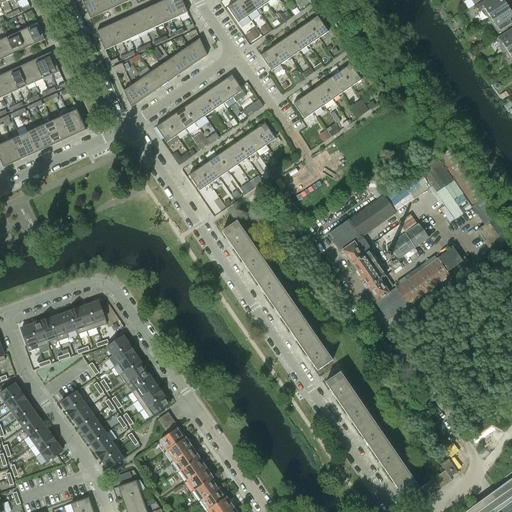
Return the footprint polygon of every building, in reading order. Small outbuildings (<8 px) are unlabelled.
[(86,0),(83,2),(90,19),(100,14),(94,0),(86,0)] [(106,0),(94,0),(100,14),(110,9),(106,0)] [(118,0),(106,0),(110,9),(120,5),(118,0)] [(171,0),(164,0),(162,1),(171,20),(179,16),(171,0)] [(187,13),(181,0),(171,0),(179,16),(187,13)] [(249,0),(237,0),(236,1),(247,16),(256,10),(249,0)] [(263,0),(249,0),(256,10),(266,4),(263,0)] [(308,0),(295,0),(294,1),(300,10),(310,2),(308,0)] [(485,13),(488,19),(507,7),(503,0),(496,0),(495,1),(493,0),(485,0),(475,7),(479,12),(484,9),(485,11),(485,13)] [(162,1),(154,5),(163,24),(171,20),(162,1)] [(227,7),(238,23),(247,16),(236,1),(227,7)] [(154,5),(149,7),(146,9),(154,28),(163,24),(154,5)] [(511,13),(507,7),(488,19),(492,24),(494,25),(499,32),(510,26),(507,20),(511,16),(511,13)] [(146,9),(137,12),(146,32),(154,28),(146,9)] [(137,12),(129,16),(138,35),(146,32),(137,12)] [(278,14),(275,16),(281,25),(290,19),(286,13),(282,15),(278,14)] [(129,16),(121,20),(129,39),(138,35),(129,16)] [(317,16),(307,23),(318,38),(328,32),(317,16)] [(121,20),(112,24),(121,43),(129,39),(121,20)] [(37,23),(27,28),(34,44),(45,40),(37,23)] [(307,23),(298,30),(308,45),(318,38),(307,23)] [(112,24),(104,28),(113,47),(121,43),(112,24)] [(27,28),(16,32),(24,49),(34,44),(27,28)] [(105,51),(113,47),(104,28),(96,31),(105,51)] [(250,43),(259,36),(254,29),(245,35),(250,43)] [(298,30),(288,36),(299,51),(308,45),(298,30)] [(502,47),(505,53),(511,48),(511,35),(509,30),(498,37),(503,45),(502,47)] [(16,32),(6,37),(14,54),(24,49),(16,32)] [(288,36),(278,43),(289,58),(299,51),(288,36)] [(6,37),(0,39),(0,51),(3,58),(14,54),(6,37)] [(207,55),(199,39),(189,45),(199,60),(207,55)] [(278,43),(269,49),(280,64),(289,58),(278,43)] [(199,60),(189,45),(179,53),(189,67),(199,60)] [(260,55),(271,71),(280,64),(269,49),(260,55)] [(50,52),(42,56),(51,75),(59,71),(50,52)] [(189,67),(179,53),(169,59),(180,74),(189,67)] [(42,56),(34,60),(42,79),(51,75),(42,56)] [(180,74),(169,59),(160,66),(170,81),(180,74)] [(34,60),(25,64),(34,83),(42,79),(34,60)] [(25,64),(17,67),(26,87),(34,83),(25,64)] [(350,64),(340,71),(351,87),(361,80),(350,64)] [(118,65),(112,67),(115,74),(121,71),(118,65)] [(170,81),(160,66),(151,72),(161,87),(170,81)] [(17,67),(9,71),(18,90),(26,87),(17,67)] [(9,71),(1,75),(10,94),(18,90),(9,71)] [(340,71),(331,78),(341,93),(351,87),(340,71)] [(161,87),(151,72),(141,79),(151,94),(161,87)] [(295,84),(303,79),(300,74),(293,79),(295,84)] [(1,75),(0,75),(0,94),(1,98),(10,94),(1,75)] [(245,95),(231,75),(222,82),(232,97),(236,102),(245,95)] [(331,78),(321,84),(332,100),(341,93),(331,78)] [(151,94),(141,79),(131,85),(141,100),(151,94)] [(222,82),(212,88),(222,104),(232,97),(222,82)] [(321,84),(312,91),(322,106),(332,100),(321,84)] [(131,107),(141,100),(131,85),(123,91),(131,107)] [(212,88),(202,95),(213,110),(222,104),(212,88)] [(312,91),(303,97),(313,112),(322,106),(312,91)] [(202,95),(193,101),(204,117),(213,110),(202,95)] [(303,97),(293,103),(304,119),(313,112),(303,97)] [(248,118),(263,107),(258,100),(243,111),(248,118)] [(193,101),(184,108),(194,123),(204,117),(193,101)] [(184,108),(174,114),(185,130),(194,123),(184,108)] [(78,134),(68,113),(68,114),(66,109),(58,113),(60,117),(69,138),(78,134)] [(77,110),(68,113),(78,134),(86,130),(77,110)] [(333,113),(330,116),(336,125),(340,122),(333,113)] [(174,114),(165,121),(175,136),(185,130),(174,114)] [(69,138),(60,117),(52,121),(61,142),(69,138)] [(61,142),(52,121),(43,125),(53,145),(61,142)] [(165,121),(156,127),(166,142),(175,136),(165,121)] [(275,139),(272,134),(278,130),(272,123),(267,127),(264,123),(254,130),(265,146),(275,139)] [(53,145),(43,125),(35,129),(45,149),(53,145)] [(45,149),(35,129),(27,132),(36,153),(45,149)] [(267,149),(265,146),(254,130),(245,137),(255,152),(258,156),(267,149)] [(36,153),(27,132),(19,136),(28,157),(36,153)] [(191,138),(200,150),(209,144),(205,139),(200,132),(191,138)] [(325,132),(319,136),(323,142),(329,138),(325,132)] [(212,135),(205,139),(209,144),(209,145),(216,140),(212,135)] [(28,157),(19,136),(11,140),(20,160),(28,157)] [(245,137),(235,143),(246,159),(255,152),(245,137)] [(20,160),(11,140),(2,144),(12,164),(20,160)] [(235,143),(226,150),(236,165),(246,159),(235,143)] [(0,160),(3,168),(12,164),(2,144),(0,144),(0,160)] [(486,196),(452,147),(437,157),(471,207),(477,202),(484,198),(486,196)] [(226,150),(216,156),(227,172),(236,165),(226,150)] [(176,153),(171,156),(178,166),(186,161),(184,158),(180,157),(180,158),(176,153)] [(216,156),(207,163),(218,178),(227,172),(216,156)] [(471,207),(436,158),(419,170),(454,219),(471,207)] [(207,163),(198,169),(208,185),(218,178),(207,163)] [(199,191),(208,185),(198,169),(189,175),(199,191)] [(384,194),(396,211),(429,188),(418,171),(384,194)] [(258,177),(249,183),(254,190),(262,184),(258,177)] [(249,185),(240,190),(244,196),(253,191),(249,185)] [(365,196),(369,202),(382,194),(378,188),(365,196)] [(236,191),(231,195),(235,201),(240,197),(236,191)] [(385,276),(368,251),(371,249),(362,236),(396,213),(384,196),(328,234),(340,252),(342,251),(351,264),(349,265),(352,270),(355,268),(365,283),(362,285),(366,289),(367,288),(376,301),(375,302),(387,320),(450,276),(447,273),(437,258),(394,289),(389,292),(380,279),(385,276)] [(498,218),(484,198),(477,202),(491,223),(498,218)] [(222,232),(237,255),(252,244),(237,222),(222,232)] [(488,222),(476,231),(492,254),(504,245),(488,222)] [(390,251),(389,253),(388,253),(387,253),(386,253),(386,254),(386,255),(385,255),(385,256),(386,257),(386,258),(387,258),(388,258),(389,258),(390,258),(390,257),(391,257),(391,256),(393,256),(394,255),(398,260),(428,238),(418,223),(388,245),(391,250),(390,251)] [(387,244),(404,231),(399,225),(382,237),(387,244)] [(237,255),(253,278),(268,268),(252,244),(237,255)] [(463,262),(452,248),(437,258),(447,273),(463,262)] [(270,302),(284,291),(268,268),(253,278),(270,302)] [(285,324),(300,314),(284,291),(270,302),(285,324)] [(98,301),(88,305),(96,328),(106,324),(98,301)] [(88,305),(79,308),(87,331),(96,328),(88,305)] [(79,308),(69,312),(77,335),(87,331),(79,308)] [(60,315),(59,315),(68,338),(66,333),(75,330),(77,335),(69,312),(68,312),(60,315)] [(301,347),(315,337),(300,314),(285,324),(301,347)] [(51,318),(50,318),(58,341),(68,338),(59,315),(51,318)] [(50,318),(40,322),(48,345),(49,345),(48,342),(57,339),(57,342),(58,341),(50,318)] [(40,322),(31,325),(39,348),(48,345),(40,322)] [(31,325),(21,329),(29,352),(39,348),(31,325)] [(118,339),(106,347),(112,356),(108,358),(108,359),(129,345),(123,336),(118,339)] [(332,360),(315,337),(301,347),(317,371),(332,360)] [(129,345),(108,359),(114,367),(134,353),(129,345)] [(114,367),(113,368),(119,376),(120,375),(140,362),(134,353),(114,367)] [(140,362),(120,375),(126,384),(146,370),(140,362)] [(146,370),(126,384),(131,392),(152,379),(146,370)] [(325,383),(332,393),(341,405),(356,395),(340,373),(325,383)] [(152,379),(131,392),(137,401),(157,387),(152,379)] [(14,383),(0,393),(0,396),(5,403),(20,392),(14,383)] [(137,401),(133,404),(138,412),(143,409),(163,395),(157,387),(137,401)] [(76,391),(61,402),(67,411),(82,400),(76,391)] [(20,392),(5,403),(11,411),(26,401),(20,392)] [(163,395),(143,409),(149,418),(169,404),(163,395)] [(372,419),(356,395),(341,405),(357,429),(372,419)] [(82,400),(67,411),(73,419),(88,408),(82,400)] [(26,401),(11,411),(17,420),(32,409),(26,401)] [(88,408),(73,419),(78,428),(94,417),(88,408)] [(32,409),(17,420),(23,428),(38,417),(32,409)] [(157,420),(160,424),(171,417),(168,412),(157,420)] [(38,417),(23,428),(29,436),(44,426),(38,417)] [(94,417),(78,428),(84,436),(100,425),(94,417)] [(171,417),(160,424),(164,429),(174,422),(171,417)] [(372,419),(357,429),(372,452),(387,442),(372,419)] [(174,422),(164,429),(168,435),(178,428),(174,422)] [(100,425),(84,436),(90,444),(106,433),(100,425)] [(44,426),(29,436),(34,445),(50,434),(44,426)] [(178,428),(168,435),(159,441),(166,451),(185,437),(178,428)] [(106,433),(90,444),(96,453),(112,442),(116,438),(111,430),(106,433)] [(34,445),(30,447),(36,456),(40,453),(56,442),(50,434),(34,445)] [(185,437),(166,451),(173,461),(192,447),(185,437)] [(56,442),(40,453),(46,462),(62,451),(56,442)] [(112,442),(96,453),(102,461),(117,450),(112,442)] [(404,465),(387,442),(372,452),(389,475),(404,465)] [(192,447),(173,461),(180,470),(199,457),(192,447)] [(117,450),(102,461),(108,470),(124,459),(117,450)] [(199,457),(180,470),(187,480),(206,467),(199,457)] [(457,472),(448,459),(440,464),(449,477),(457,472)] [(389,475),(400,492),(404,498),(407,497),(419,488),(404,465),(389,475)] [(206,467),(187,480),(193,490),(212,477),(206,467)] [(119,480),(132,477),(131,471),(118,474),(119,480)] [(445,471),(439,475),(446,485),(451,481),(445,471)] [(439,475),(434,478),(441,488),(446,485),(439,475)] [(212,477),(193,490),(200,500),(219,487),(212,477)] [(434,478),(429,482),(436,491),(441,488),(434,478)] [(118,487),(122,498),(140,492),(136,481),(118,487)] [(429,482),(424,485),(431,495),(436,491),(429,482)] [(424,485),(419,489),(426,498),(431,495),(424,485)] [(219,487),(200,500),(207,510),(226,497),(219,487)] [(419,489),(414,492),(421,502),(426,498),(419,489)] [(140,492),(122,498),(126,509),(143,502),(140,492)] [(414,492),(410,495),(417,505),(421,502),(414,492)] [(226,497),(207,510),(208,511),(225,511),(233,507),(226,497)] [(71,504),(73,511),(83,511),(92,509),(88,498),(71,504)] [(146,511),(143,502),(126,509),(126,511),(146,511)]
